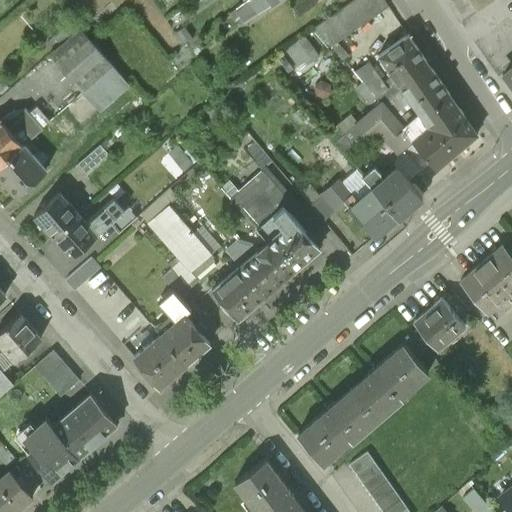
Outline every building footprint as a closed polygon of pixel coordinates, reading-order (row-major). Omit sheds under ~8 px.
[(244,22),(270,3),(268,0),(248,0),(247,1),(235,9),(244,22)] [(317,5),(313,0),(304,0),(294,8),(301,17),(317,5)] [(386,9),(380,0),(356,0),(320,26),(343,59),(348,55),(339,43),(386,9)] [(492,0),(466,0),(475,13),(493,1),(492,0)] [(100,115),(133,86),(85,33),(52,62),(100,115)] [(296,69),(299,73),(319,58),(303,36),(283,51),(296,69)] [(408,36),(379,56),(396,80),(418,111),(447,90),(408,36)] [(309,87),(329,72),(322,62),(302,77),(309,87)] [(383,83),(368,63),(357,71),(378,98),(388,90),(383,83)] [(296,69),(285,77),(312,112),(323,105),(309,87),(302,77),(299,73),(296,69)] [(389,79),(383,83),(388,90),(378,98),(377,99),(381,103),(385,100),(391,107),(404,123),(418,111),(396,80),(392,83),(389,79)] [(477,134),(447,90),(418,111),(404,123),(418,139),(414,141),(430,161),(437,169),(477,134)] [(355,125),(369,141),(380,132),(399,155),(414,141),(418,139),(404,123),(391,107),(385,100),(381,103),(358,123),(355,125)] [(0,123),(0,166),(24,145),(43,127),(27,110),(13,123),(7,117),(0,123)] [(355,125),(358,123),(350,114),(332,129),(340,138),(355,125)] [(335,142),(365,175),(376,165),(362,147),(369,141),(355,125),(340,138),(335,142)] [(409,178),(430,161),(414,141),(399,155),(396,164),(409,178)] [(75,166),(86,179),(112,156),(100,143),(75,166)] [(24,145),(0,166),(0,177),(17,195),(46,168),(24,145)] [(372,186),(399,218),(425,196),(409,178),(396,164),(385,174),(376,165),(365,175),(363,176),(372,186)] [(232,196),(261,227),(287,204),(294,198),(267,166),(232,196)] [(348,207),(376,239),(399,218),(372,186),(356,200),(348,207)] [(345,204),(330,187),(320,196),(335,213),(345,204)] [(63,190),(35,214),(58,239),(86,215),(63,190)] [(141,215),(151,226),(173,206),(176,204),(166,193),(141,215)] [(74,258),(128,212),(116,198),(90,220),(86,215),(58,239),(74,258)] [(261,227),(271,239),(298,269),(324,246),(287,204),(261,227)] [(180,261),(192,274),(215,254),(173,206),(151,226),(180,261)] [(244,262),(271,293),(298,269),(271,239),(264,245),(244,262)] [(236,254),(244,262),(264,245),(260,241),(250,241),(236,254)] [(463,283),(491,316),(511,297),(511,253),(506,246),(463,283)] [(91,259),(65,283),(76,294),(101,270),(94,262),(91,259)] [(162,278),(172,288),(183,300),(193,290),(187,284),(195,277),(192,274),(180,261),(162,278)] [(271,293),(244,262),(212,290),(240,321),(271,293)] [(0,306),(10,298),(0,286),(0,306)] [(159,299),(178,322),(188,313),(193,309),(183,300),(172,288),(159,299)] [(414,321),(438,350),(469,323),(446,295),(414,321)] [(131,302),(122,309),(129,318),(138,311),(131,302)] [(21,311),(0,330),(0,347),(6,353),(15,363),(18,367),(47,340),(21,311)] [(178,322),(162,336),(188,366),(215,342),(188,313),(178,322)] [(162,336),(135,361),(161,390),(188,366),(162,336)] [(408,343),(356,387),(383,418),(434,374),(408,343)] [(53,350),(36,365),(61,393),(78,378),(53,350)] [(0,398),(13,387),(11,385),(2,374),(15,363),(6,353),(0,358),(0,398)] [(356,387),(302,434),(329,465),(383,418),(356,387)] [(23,434),(59,474),(117,421),(92,393),(54,427),(44,415),(23,434)] [(4,448),(0,451),(0,459),(7,468),(15,461),(4,448)] [(408,511),(367,454),(349,466),(380,511),(408,511)] [(234,491),(251,511),(312,511),(270,461),(234,491)] [(0,511),(21,511),(35,501),(11,473),(0,481),(0,511)] [(474,485),(462,493),(476,511),(485,511),(491,508),(474,485)] [(506,511),(511,511),(511,486),(496,498),(506,511)]
